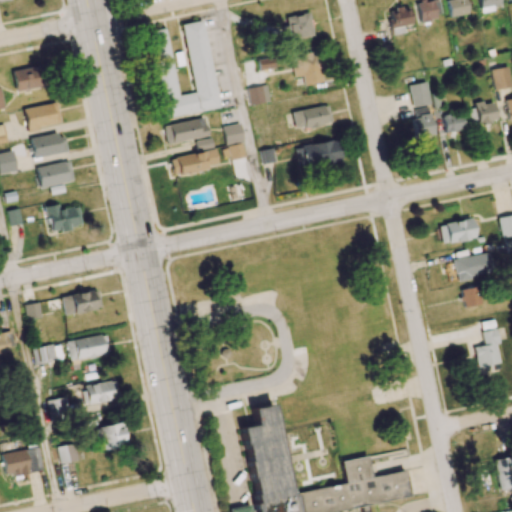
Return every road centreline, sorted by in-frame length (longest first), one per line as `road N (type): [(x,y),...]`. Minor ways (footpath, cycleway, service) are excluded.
road 1 (primary): [(193,511),(85,0)]
road 2 (residential): [(454,511),(346,0)]
road 3 (residential): [(511,172),(139,251)]
road 4 (residential): [(139,251),(0,280)]
road 5 (residential): [(188,483),(51,511)]
